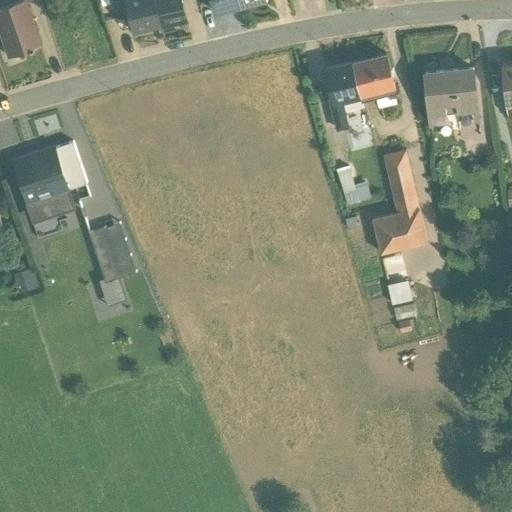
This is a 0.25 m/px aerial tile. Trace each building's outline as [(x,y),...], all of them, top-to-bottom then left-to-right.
[(27,0),(9,0),(0,3),(0,24),(10,52),(29,46),(30,47),(36,45),(35,44),(41,42),(27,0)] [(134,27),(161,20),(156,0),(115,0),(119,14),(127,12),(130,25),(133,24),(134,27)] [(156,0),(161,20),(187,14),(184,0),(156,0)] [(213,0),(216,11),(241,4),(240,0),(213,0)] [(353,57),(363,95),(376,91),(379,102),(397,98),(395,91),(397,91),(396,86),(397,85),(388,47),(369,52),(353,57)] [(345,107),(364,102),(363,95),(353,57),(326,63),(330,79),(326,80),(338,126),(350,123),(345,107)] [(506,102),(511,100),(511,58),(501,59),(506,102)] [(474,118),(481,117),(474,61),(422,66),(428,121),(433,121),(432,111),(472,107),(474,118)] [(55,142),(14,155),(28,201),(69,187),(71,186),(70,183),(87,178),(73,136),(55,142)] [(380,249),(429,238),(406,144),(383,150),(397,207),(372,213),(380,249)] [(348,160),(337,164),(348,200),(371,193),(367,182),(369,181),(368,177),(355,181),(348,160)] [(75,203),(69,187),(28,201),(34,218),(75,203)] [(136,267),(119,217),(89,228),(106,277),(136,267)] [(392,300),(413,295),(408,276),(387,281),(392,300)]
